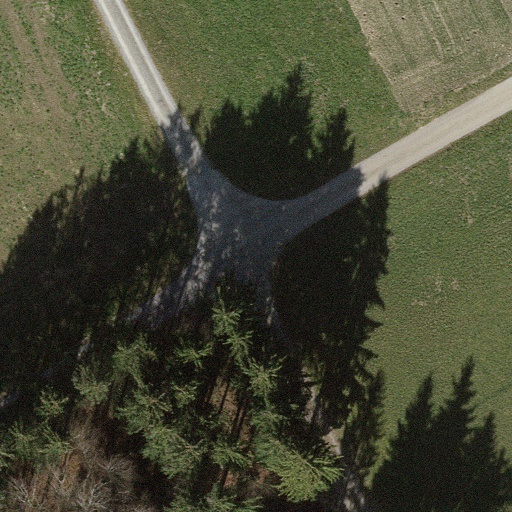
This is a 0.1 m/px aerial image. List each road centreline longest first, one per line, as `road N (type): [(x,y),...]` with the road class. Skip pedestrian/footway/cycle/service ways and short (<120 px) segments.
road 1 (residential): [(511,94),(287,225),(0,420)]
road 2 (track): [(108,0),(357,511)]
